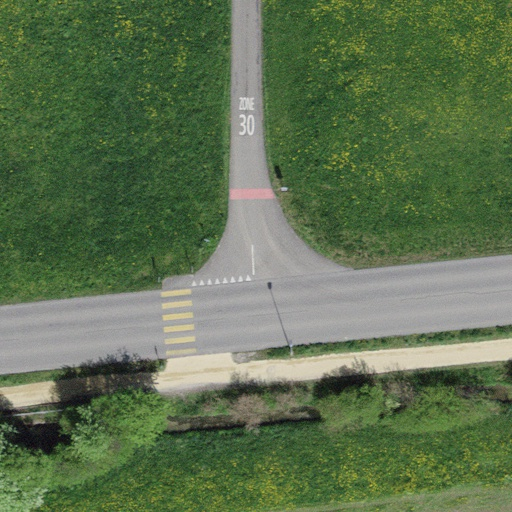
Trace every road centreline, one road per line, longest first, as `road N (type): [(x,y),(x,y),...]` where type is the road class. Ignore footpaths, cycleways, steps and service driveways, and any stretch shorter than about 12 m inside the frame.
road 1 (residential): [(246,0),(244,127),(256,314)]
road 2 (unclassified): [(0,341),(256,314)]
road 3 (unclassified): [(256,314),(511,292)]
